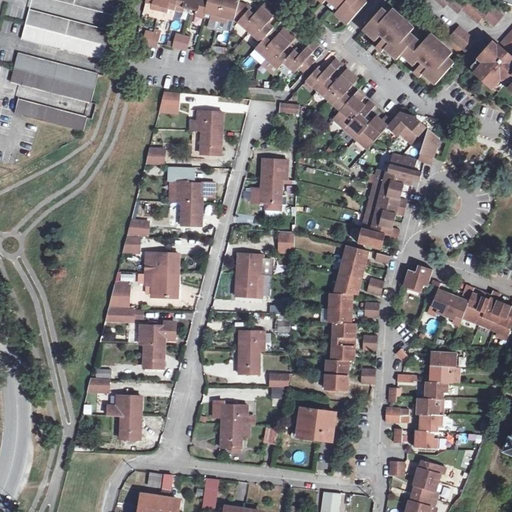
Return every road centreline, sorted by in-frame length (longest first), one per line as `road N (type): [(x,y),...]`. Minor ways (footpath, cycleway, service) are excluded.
road 1 (residential): [(172,460),(260,105)]
road 2 (unclassified): [(292,0),(419,101),(501,118)]
road 3 (residential): [(383,486),(380,418),(403,254)]
road 4 (residential): [(383,486),(172,460)]
road 5 (residential): [(0,344),(20,436),(0,506)]
